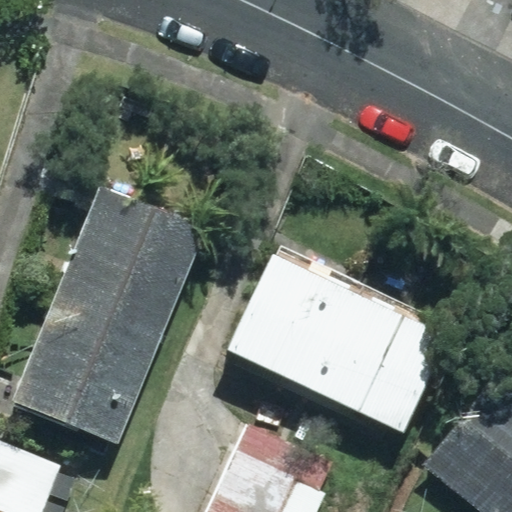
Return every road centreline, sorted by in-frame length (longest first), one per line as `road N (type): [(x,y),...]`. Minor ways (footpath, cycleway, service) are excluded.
road 1 (residential): [(230,0),(511,139)]
road 2 (unknown): [(66,0),(0,209)]
